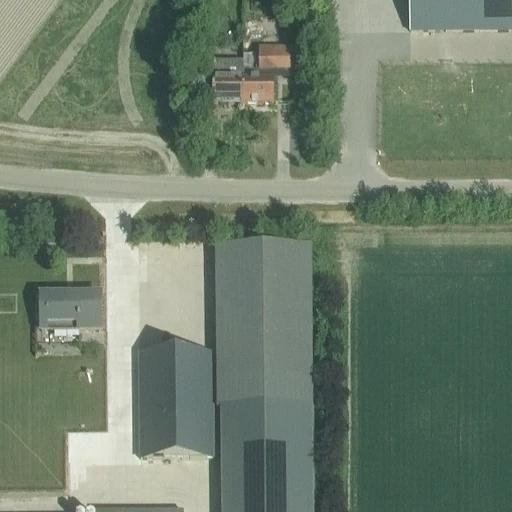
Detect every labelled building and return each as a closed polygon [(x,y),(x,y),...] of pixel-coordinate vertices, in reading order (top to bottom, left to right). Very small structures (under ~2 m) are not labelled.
[(511,0),(409,0),(410,36),(511,35),(511,0)] [(315,28),(328,28),(327,11),(315,11),(315,28)] [(243,82),(243,108),(274,108),(274,82),(273,82),(273,74),(290,74),(290,52),(259,52),(259,73),(253,73),(253,82),(243,82)] [(198,56),(199,79),(212,79),(212,56),(198,56)] [(243,82),(243,65),(212,65),(212,83),(213,83),(213,108),(243,108),(243,82)] [(219,251),(220,412),(220,511),(312,511),(312,412),(309,412),(308,251),(219,251)] [(0,301),(10,302),(9,284),(0,284),(0,301)] [(101,334),(101,298),(41,298),(41,334),(101,334)] [(140,462),(212,462),(212,357),(139,357),(140,462)]
